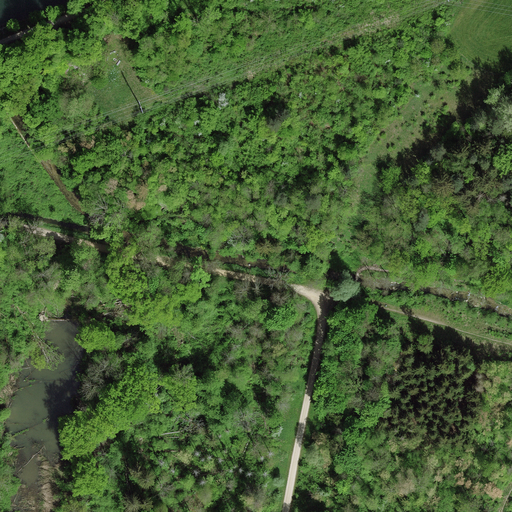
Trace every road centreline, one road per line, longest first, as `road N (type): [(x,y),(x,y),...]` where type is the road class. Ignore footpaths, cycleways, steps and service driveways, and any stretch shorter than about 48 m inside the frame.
road 1 (track): [(327,294),(0,217)]
road 2 (track): [(284,511),(327,294)]
